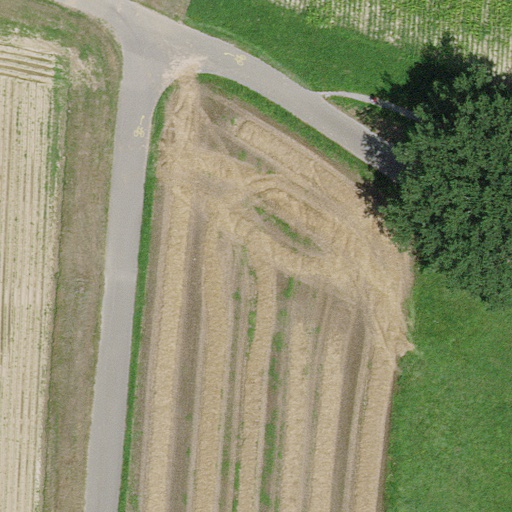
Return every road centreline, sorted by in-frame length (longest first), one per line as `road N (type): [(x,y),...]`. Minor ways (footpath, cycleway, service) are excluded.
road 1 (track): [(160,33),(139,77),(101,511)]
road 2 (track): [(160,33),(299,99),(511,245)]
